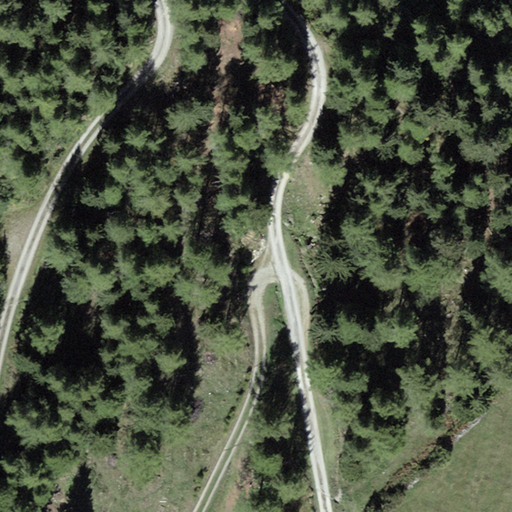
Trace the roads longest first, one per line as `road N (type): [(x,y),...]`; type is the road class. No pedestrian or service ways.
road 1 (track): [(337,511),(341,488),(320,356),(286,226),(307,0)]
road 2 (track): [(143,0),(78,117),(38,227),(0,376)]
